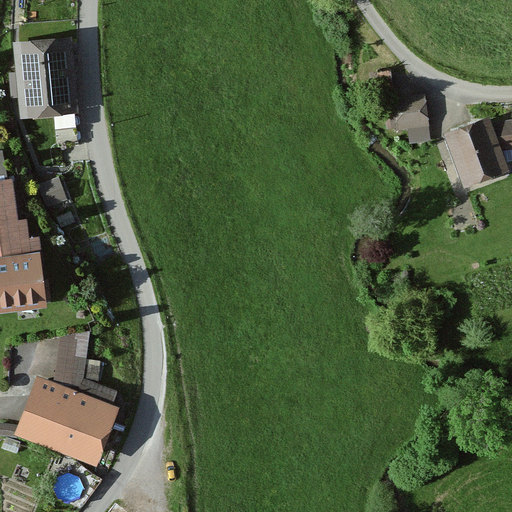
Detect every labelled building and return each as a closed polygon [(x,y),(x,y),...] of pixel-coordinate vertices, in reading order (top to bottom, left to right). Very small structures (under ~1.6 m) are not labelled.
[(19,123),(75,118),(69,39),(11,44),(14,76),(7,77),(9,102),(17,102),(19,123)] [(423,98),(392,101),(396,134),(407,133),(408,143),(427,141),(423,98)] [(511,122),(489,125),(485,117),(441,134),(463,189),(507,171),(499,152),(511,150),(511,122)] [(3,182),(0,160),(0,314),(38,310),(28,238),(24,239),(22,221),(14,222),(9,182),(3,182)] [(45,210),(65,203),(57,179),(36,186),(45,210)] [(55,340),(49,385),(34,379),(10,437),(86,470),(112,409),(110,408),(114,394),(97,387),(98,369),(83,367),(84,336),(55,340)]
